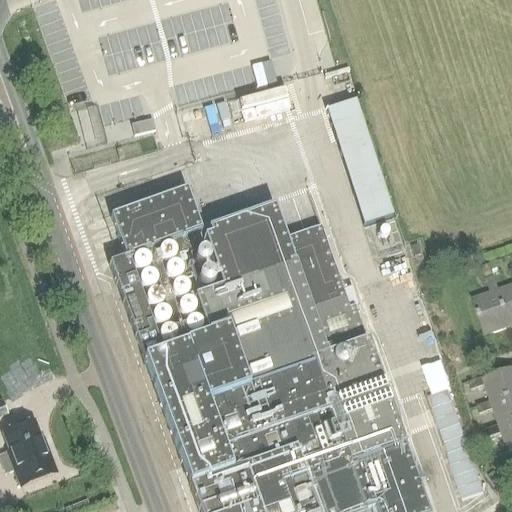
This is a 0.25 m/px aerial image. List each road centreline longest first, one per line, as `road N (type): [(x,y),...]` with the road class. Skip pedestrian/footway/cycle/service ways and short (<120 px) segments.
road 1 (secondary): [(159,511),(40,184)]
road 2 (secondary): [(40,184),(0,56)]
